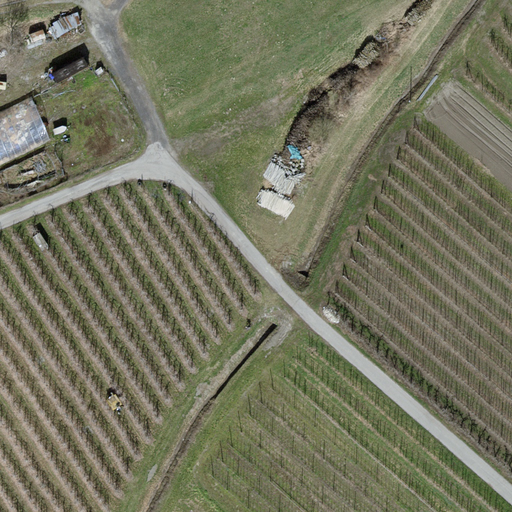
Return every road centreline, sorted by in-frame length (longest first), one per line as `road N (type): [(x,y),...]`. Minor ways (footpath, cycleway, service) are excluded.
road 1 (unclassified): [(0,224),(108,179),(152,169),(180,176),(315,322),(511,495)]
road 2 (track): [(94,8),(157,139),(160,169)]
